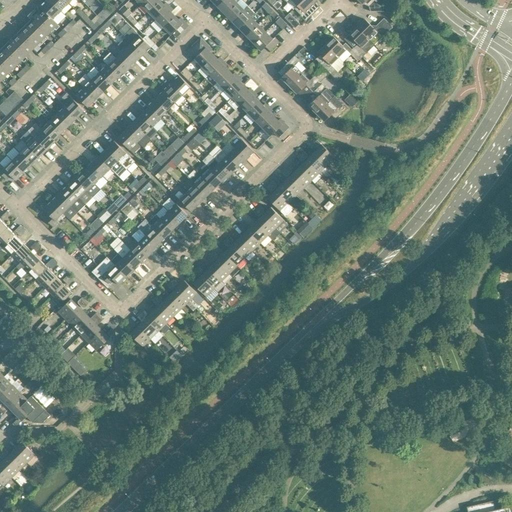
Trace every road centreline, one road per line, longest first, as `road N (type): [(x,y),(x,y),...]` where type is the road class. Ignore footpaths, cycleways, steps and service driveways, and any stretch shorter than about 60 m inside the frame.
road 1 (residential): [(261,77),(304,121),(305,134),(129,306),(107,305),(16,209)]
road 2 (secondary): [(511,80),(439,194),(298,342)]
road 3 (secondary): [(298,342),(393,284),(511,140)]
road 4 (unclassified): [(16,209),(205,21)]
road 5 (secondary): [(298,342),(122,511)]
